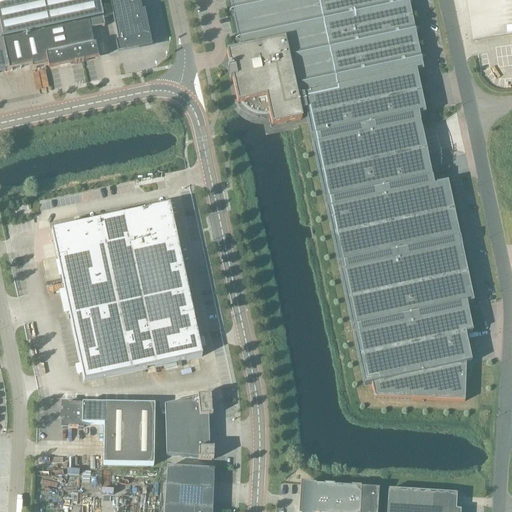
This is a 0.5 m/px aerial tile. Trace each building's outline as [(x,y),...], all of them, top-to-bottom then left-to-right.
[(0,0),(0,72),(9,71),(3,41),(41,33),(89,23),(91,30),(105,27),(98,0),(40,0),(3,8),(1,0),(0,0)] [(109,0),(120,51),(139,47),(147,35),(139,0),(109,0)] [(229,14),(233,17),(238,38),(235,42),(239,45),(241,51),(226,54),(229,68),(227,69),(228,72),(229,72),(231,81),(232,81),(237,105),(242,104),(244,106),(245,107),(247,109),(248,110),(250,111),(252,112),(254,113),(256,114),(259,114),(262,115),(266,115),(267,114),(269,114),(271,127),(301,121),(300,118),(305,112),(338,267),(364,387),(371,385),(374,399),(465,402),(467,365),(472,364),(466,336),(473,334),(467,306),(475,304),(447,184),(433,187),(427,159),(413,162),(405,128),(420,125),(418,118),(425,116),(416,74),(423,72),(421,65),(424,60),(420,58),(415,37),(418,32),(414,29),(409,8),(412,4),(408,1),(407,0),(229,0),(232,10),(229,14)] [(89,23),(41,33),(49,67),(71,62),(71,65),(74,65),(86,62),(86,59),(96,56),(91,33),(91,30),(89,23)] [(41,33),(3,41),(9,71),(32,66),(33,70),(49,67),(41,33)] [(169,207),(99,222),(85,225),(51,232),(84,383),(202,357),(200,349),(199,349),(198,342),(199,342),(181,261),(185,259),(183,255),(180,256),(169,207)] [(208,418),(211,418),(212,417),(211,408),(210,408),(208,398),(197,399),(197,400),(164,407),(166,457),(199,459),(199,461),(212,461),(212,456),(213,456),(214,450),(209,450),(209,439),(208,418)] [(104,426),(103,464),(103,466),(154,467),(154,406),(82,405),(68,405),(68,406),(63,405),(62,413),(61,414),(60,415),(60,417),(61,418),(62,419),(64,419),(64,421),(62,421),(62,423),(62,429),(82,429),(82,426),(104,426)] [(167,469),(163,511),(210,511),(213,472),(167,469)] [(377,511),(379,490),(305,486),(304,498),(301,498),(301,497),(300,497),(299,507),(300,507),(304,507),(303,511),(377,511)] [(455,511),(456,511),(457,495),(388,491),(387,511),(455,511)]
